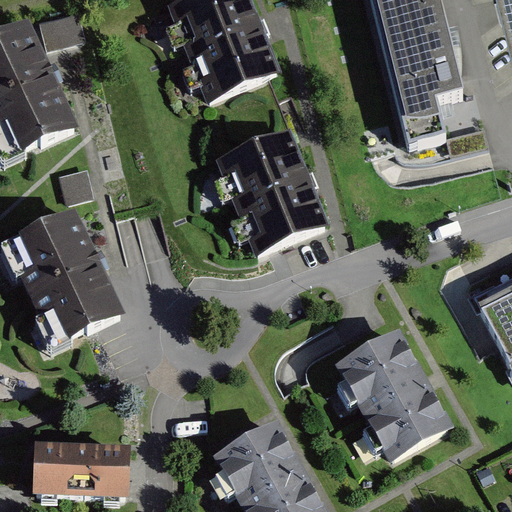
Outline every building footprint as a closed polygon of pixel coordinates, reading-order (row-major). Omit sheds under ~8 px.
[(258,0),(206,0),(178,10),(215,108),(288,81),(258,0)] [(370,0),(408,154),(447,145),(439,109),(465,103),(440,0),(370,0)] [(511,0),(502,0),(511,39),(511,0)] [(42,28),(0,46),(0,136),(13,166),(87,135),(42,28)] [(301,135),(226,164),(264,262),(339,234),(301,135)] [(71,205),(98,197),(90,170),(63,178),(71,205)] [(63,354),(136,321),(87,215),(14,248),(63,354)] [(511,384),(511,282),(471,304),(511,384)] [(400,336),(336,372),(391,472),(456,436),(400,336)] [(322,511),(276,430),(212,466),(237,511),(322,511)] [(129,457),(30,453),(28,502),(127,506),(129,457)]
